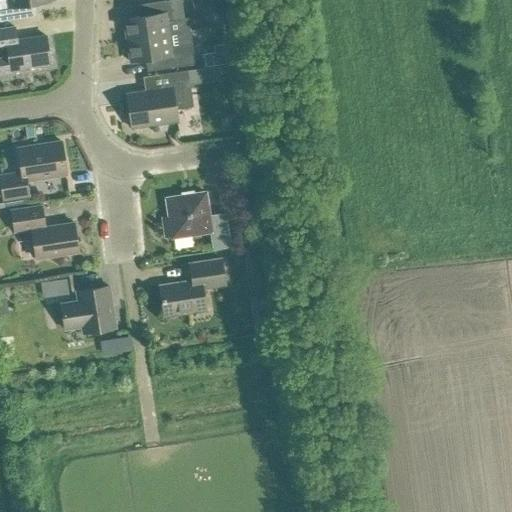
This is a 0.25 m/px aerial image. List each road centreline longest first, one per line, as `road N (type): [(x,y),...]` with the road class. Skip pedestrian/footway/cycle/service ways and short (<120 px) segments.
road 1 (unknown): [(344,98),(511,89)]
road 2 (residential): [(117,164),(246,150)]
